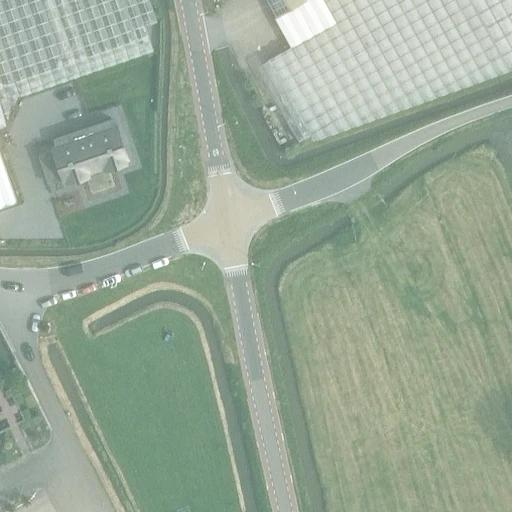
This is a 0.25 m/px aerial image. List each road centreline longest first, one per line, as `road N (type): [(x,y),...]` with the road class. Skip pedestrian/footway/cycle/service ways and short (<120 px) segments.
road 1 (unclassified): [(224,221),(511,102)]
road 2 (tertiary): [(286,511),(224,221)]
road 3 (unclassified): [(0,273),(77,270),(224,221)]
road 4 (tertiary): [(224,221),(185,0)]
